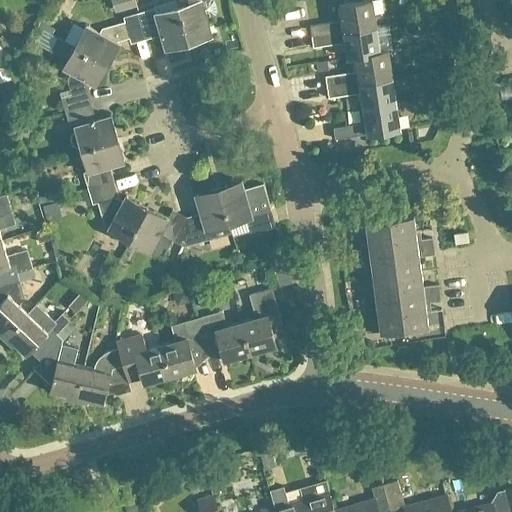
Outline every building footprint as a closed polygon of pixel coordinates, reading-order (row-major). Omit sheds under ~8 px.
[(110,0),(115,14),(136,8),(133,0),(110,0)] [(176,0),(177,3),(178,7),(189,44),(212,37),(207,18),(215,15),(217,12),(214,1),(211,0),(208,0),(201,1),(201,0),(189,4),(188,0),(176,0)] [(312,37),(376,27),(372,0),(339,6),(341,21),(310,26),(312,37)] [(166,50),(189,44),(178,7),(156,13),(154,8),(138,13),(146,40),(161,35),(166,50)] [(131,43),(146,40),(138,13),(124,17),(125,22),(103,29),(100,33),(85,26),(74,46),(108,65),(120,44),(116,42),(130,39),(131,43)] [(380,53),(376,27),(312,37),(314,48),(345,43),(348,58),(355,57),(381,53),(380,53)] [(61,58),(70,54),(63,68),(71,73),(67,82),(71,95),(61,98),(66,113),(90,106),(85,90),(88,83),(97,87),(108,65),(74,46),(74,47),(57,38),(50,52),(61,58)] [(325,78),(327,88),(392,78),(388,52),(380,53),(381,53),(355,57),(357,72),(325,78)] [(396,104),(392,78),(327,88),(329,99),(361,94),(363,109),(396,104)] [(401,130),(396,104),(363,109),(366,124),(334,130),(336,141),(401,130)] [(94,121),(90,106),(66,113),(70,129),(75,127),(76,131),(73,132),(70,138),(72,145),(77,148),(81,147),(82,150),(118,140),(111,116),(94,121)] [(84,173),(89,189),(114,182),(110,167),(124,163),(118,140),(82,150),(88,172),(84,173)] [(104,226),(110,229),(109,230),(130,241),(148,208),(127,196),(123,202),(116,198),(119,197),(114,182),(89,189),(93,204),(97,203),(104,226)] [(219,188),(229,225),(247,220),(252,234),(276,227),(263,185),(245,191),(242,182),(219,188)] [(229,225),(219,188),(195,195),(201,215),(187,218),(186,225),(184,247),(209,240),(232,234),(229,225)] [(6,194),(0,196),(0,242),(3,241),(0,232),(0,229),(15,225),(6,194)] [(184,247),(186,225),(187,218),(173,211),(168,219),(148,208),(130,241),(150,252),(151,251),(163,258),(172,240),(184,247)] [(371,256),(435,248),(434,239),(418,241),(415,217),(366,223),(371,256)] [(259,235),(263,244),(280,238),(277,228),(259,235)] [(455,244),(470,242),(468,232),(454,234),(455,244)] [(0,286),(19,281),(20,281),(18,273),(33,269),(28,250),(7,256),(3,241),(0,242),(0,286)] [(435,248),(371,256),(374,280),(422,273),(420,258),(436,256),(435,248)] [(377,303),(441,294),(440,286),(424,288),(422,273),(374,280),(377,303)] [(187,287),(194,286),(193,277),(179,281),(181,289),(187,287)] [(19,304),(24,298),(19,281),(0,286),(0,331),(6,337),(28,313),(19,304)] [(242,322),(251,353),(277,346),(271,327),(283,323),(272,289),(249,295),(256,318),(242,322)] [(381,335),(430,328),(426,305),(442,302),(441,294),(377,303),(381,335)] [(36,304),(28,313),(6,337),(27,356),(32,352),(43,361),(63,340),(58,334),(70,321),(62,313),(54,321),(47,313),(36,304)] [(223,310),(197,318),(205,347),(208,356),(208,357),(223,353),(225,361),(251,353),(242,322),(227,326),(223,310)] [(208,356),(205,347),(197,318),(171,326),(177,341),(161,346),(170,377),(196,369),(194,360),(208,357),(208,356)] [(144,385),(170,377),(161,346),(147,350),(142,334),(116,341),(118,348),(128,382),(142,378),(144,385)] [(77,399),(85,367),(75,365),(78,349),(61,345),(63,340),(43,361),(35,370),(52,385),(50,392),(77,399)] [(96,370),(85,367),(77,399),(104,405),(106,393),(119,395),(131,392),(128,382),(118,348),(106,353),(103,354),(101,356),(99,359),(98,361),(97,363),(96,366),(96,368),(96,370)] [(334,511),(335,510),(327,481),(302,488),(304,499),(288,504),(285,493),(272,497),(275,509),(275,511),(334,511)] [(452,511),(447,495),(406,507),(399,481),(385,485),(392,510),(392,511),(452,511)] [(335,510),(334,511),(384,511),(392,510),(385,485),(372,489),(375,499),(335,510)] [(511,511),(511,488),(497,493),(491,504),(461,511),(511,511)] [(218,511),(214,497),(199,501),(202,511),(218,511)]
